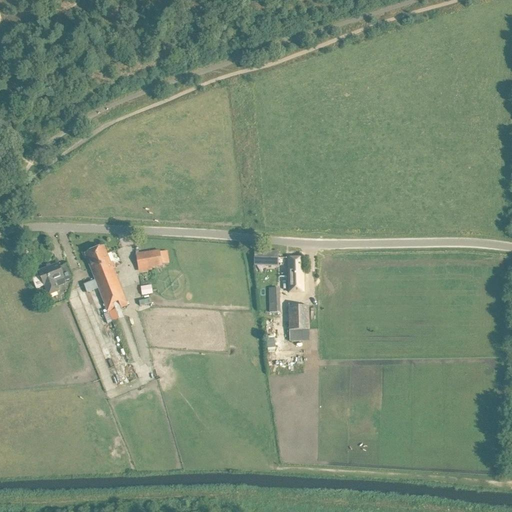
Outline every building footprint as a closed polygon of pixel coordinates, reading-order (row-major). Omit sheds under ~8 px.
[(124,297),(104,246),(85,253),(105,305),(124,297)] [(138,269),(162,265),(160,251),(136,254),(138,269)] [(278,266),(279,258),(279,252),(255,251),(254,265),(278,266)] [(288,258),(289,293),(303,292),(303,257),(288,258)] [(72,278),(73,276),(68,264),(60,267),(58,264),(39,271),(40,275),(32,278),(40,298),(61,290),(59,286),(68,282),(67,280),(72,278)] [(279,312),(279,278),(268,278),(269,312),(279,312)] [(142,286),(143,295),(154,293),(152,285),(142,286)] [(309,306),(289,306),(290,342),(303,341),(302,330),(309,330),(309,306)] [(116,309),(109,312),(113,322),(120,319),(116,309)] [(276,336),(268,336),(268,351),(276,351),(276,336)]
